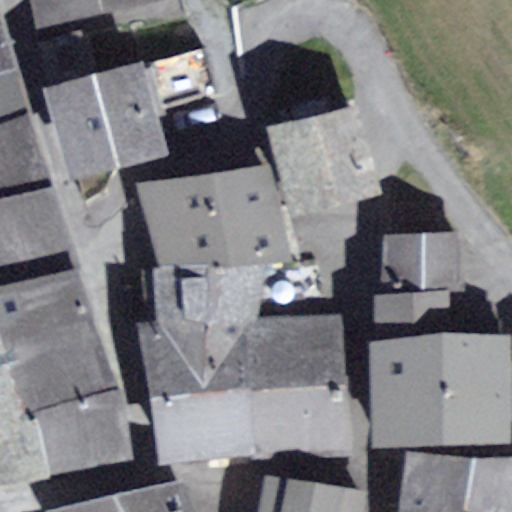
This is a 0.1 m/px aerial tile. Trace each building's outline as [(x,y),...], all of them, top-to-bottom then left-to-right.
[(105,0),(40,0),(44,15),(105,0)] [(0,75),(11,71),(0,36),(0,75)] [(209,90),(199,55),(152,68),(162,104),(209,90)] [(0,75),(0,125),(25,115),(11,71),(0,75)] [(150,104),(140,71),(51,97),(76,179),(164,153),(150,104)] [(0,203),(49,188),(25,115),(0,125),(0,203)] [(352,117),(276,138),(298,217),(374,196),(352,117)] [(263,164),(149,185),(163,265),(277,244),(263,164)] [(0,289),(74,266),(49,188),(0,203),(0,289)] [(458,239),(387,244),(390,290),(461,285),(458,239)] [(250,261),(159,270),(159,274),(165,331),(147,333),(153,388),(160,460),(194,456),(266,449),(344,441),(332,322),(257,330),(250,261)] [(0,424),(112,389),(113,389),(74,266),(0,289),(0,424)] [(445,301),(378,304),(379,339),(380,351),(374,352),(379,448),(507,441),(505,392),(503,343),(447,346),(445,301)] [(0,489),(131,448),(112,389),(0,424),(0,489)] [(511,511),(511,474),(492,472),(414,466),(412,511),(511,511)] [(357,511),(360,500),(270,485),(265,511),(357,511)] [(183,511),(175,492),(91,511),(183,511)]
